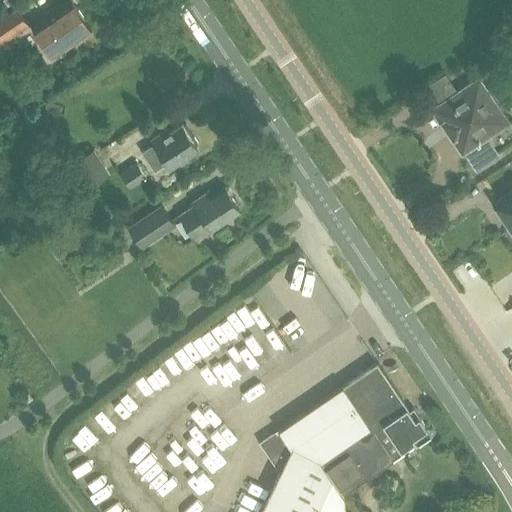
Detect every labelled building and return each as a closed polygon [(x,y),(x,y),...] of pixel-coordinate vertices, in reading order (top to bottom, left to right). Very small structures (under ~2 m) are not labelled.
[(34,25),(54,56),(92,30),(70,0),(58,8),(57,5),(44,14),(46,17),(34,25)] [(0,16),(0,44),(30,24),(17,5),(0,16)] [(465,150),(477,168),(498,154),(486,136),(508,122),(479,77),(457,92),(445,74),(424,89),(435,106),(433,108),(462,152),(465,150)] [(142,151),(155,170),(168,161),(171,166),(199,147),(182,122),(169,131),(166,128),(152,137),(155,142),(142,151)] [(72,164),(87,189),(111,173),(96,149),(72,164)] [(188,156),(191,165),(209,159),(206,150),(188,156)] [(121,172),(130,187),(147,176),(137,161),(121,172)] [(181,215),(196,238),(211,228),(212,229),(242,208),(224,181),(208,192),(207,191),(195,199),(196,200),(194,201),(196,205),(181,215)] [(511,188),(495,200),(511,225),(511,188)] [(117,206),(122,214),(133,207),(128,199),(117,206)] [(129,227),(142,248),(177,225),(163,204),(129,227)] [(244,318),(253,333),(269,323),(260,309),(244,318)] [(274,329),(243,345),(235,330),(161,369),(171,388),(238,352),(249,372),(279,356),(277,352),(285,348),(274,329)] [(220,388),(238,380),(230,362),(212,369),(220,388)] [(260,511),(345,511),(343,493),(405,451),(403,448),(415,440),(417,444),(432,434),(419,415),(416,417),(378,362),(260,441),(280,471),(260,511)] [(151,384),(134,396),(148,413),(164,401),(151,384)] [(117,430),(138,421),(130,402),(109,411),(117,430)] [(101,440),(109,436),(98,419),(91,423),(101,440)] [(86,453),(93,448),(82,432),(75,436),(86,453)] [(175,472),(167,479),(180,493),(187,486),(175,472)] [(160,495),(172,506),(179,499),(166,488),(160,495)]
